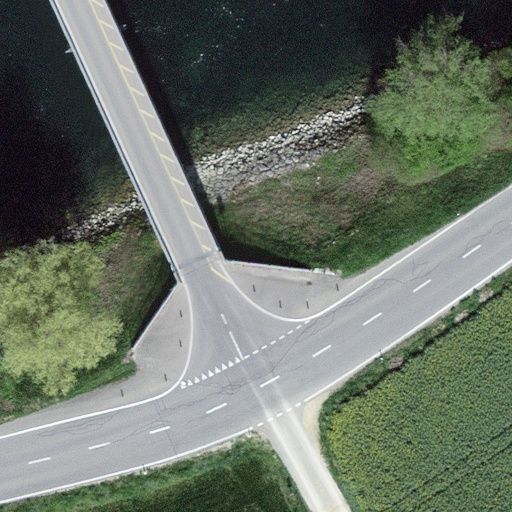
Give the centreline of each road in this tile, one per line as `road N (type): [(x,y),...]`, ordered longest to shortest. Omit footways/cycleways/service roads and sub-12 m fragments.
road 1 (unclassified): [(260,385),(207,291),(73,0)]
road 2 (tertiary): [(260,385),(511,223)]
road 3 (tertiary): [(0,468),(150,433),(260,385)]
road 4 (track): [(260,385),(329,511)]
